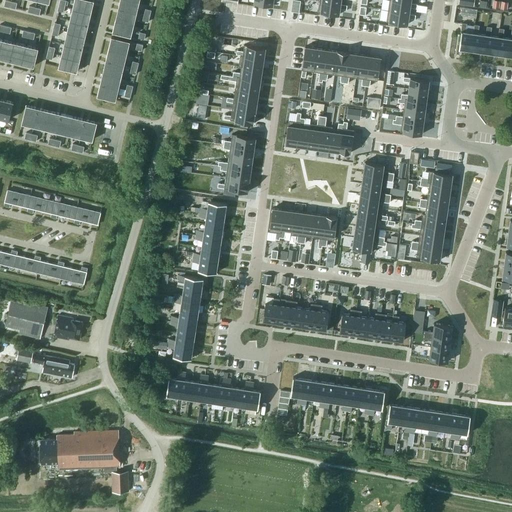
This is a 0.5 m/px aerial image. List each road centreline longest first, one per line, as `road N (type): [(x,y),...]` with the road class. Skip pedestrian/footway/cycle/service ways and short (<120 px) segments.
road 1 (residential): [(142,511),(159,457),(109,382),(101,341),(164,126)]
road 2 (residential): [(277,347),(466,376),(478,345)]
road 3 (residential): [(427,44),(231,17)]
road 4 (residential): [(447,293),(254,264)]
road 5 (residential): [(447,293),(501,153)]
road 6 (residential): [(277,347),(266,355),(231,349),(234,330),(244,326),(254,264)]
road 7 (residential): [(164,126),(195,0)]
